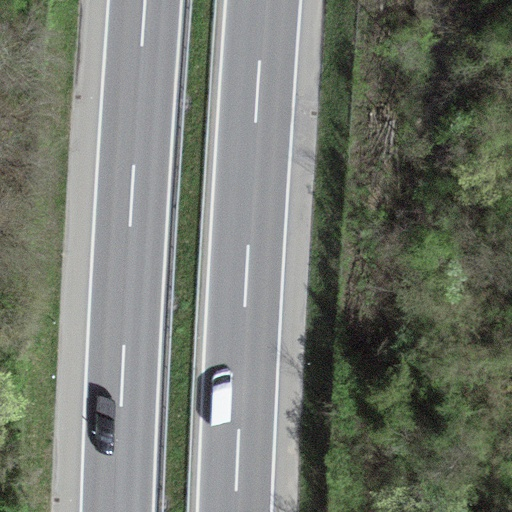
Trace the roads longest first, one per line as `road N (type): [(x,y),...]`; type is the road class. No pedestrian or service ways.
road 1 (motorway): [(142,0),(114,511)]
road 2 (motorway): [(233,511),(260,0)]
